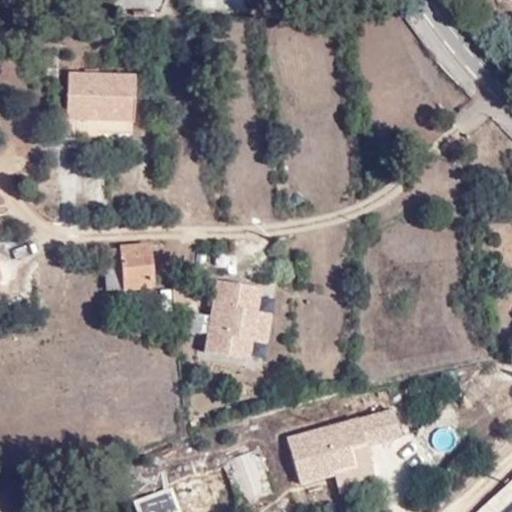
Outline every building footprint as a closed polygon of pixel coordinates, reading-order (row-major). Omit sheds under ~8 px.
[(241,9),(241,0),(188,0),(189,9),(241,9)] [(131,82),(63,82),(61,130),(131,130),(131,82)] [(149,288),(148,248),(105,248),(106,289),(149,288)] [(252,360),(254,338),(246,338),(250,309),(258,309),(262,284),(218,279),(208,355),(252,360)] [(246,338),(254,338),(265,339),(269,310),(258,309),(250,309),(246,338)] [(390,421),(284,444),(294,492),(365,475),(362,457),(396,450),(390,421)] [(240,451),(257,498),(269,494),(253,447),(240,451)] [(240,503),(257,498),(240,451),(224,455),(240,503)]
